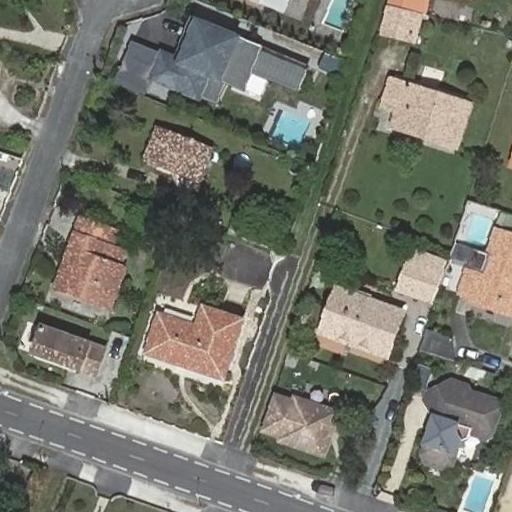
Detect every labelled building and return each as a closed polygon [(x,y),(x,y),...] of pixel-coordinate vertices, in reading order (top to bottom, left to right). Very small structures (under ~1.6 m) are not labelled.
[(413,13),(416,0),(390,0),(389,7),(413,13)] [(413,13),(421,15),(426,16),(429,0),(416,0),(413,13)] [(413,13),(389,7),(383,32),(415,40),(421,15),(413,13)] [(307,66),(194,22),(179,60),(162,53),(152,79),(216,105),(225,82),(243,89),(251,68),(299,87),(307,66)] [(471,105),(391,81),(383,107),(398,112),(393,127),(457,147),(471,105)] [(202,172),(211,150),(158,129),(146,159),(176,170),(179,163),(202,172)] [(511,297),(511,234),(496,230),(489,253),(473,248),(460,293),(469,296),(470,292),(510,304),(511,297)] [(115,266),(120,251),(76,235),(56,289),(110,308),(125,269),(115,266)] [(435,303),(446,271),(411,259),(400,292),(435,303)] [(387,357),(403,312),(338,288),(322,334),(387,357)] [(224,378),(243,320),(204,308),(197,328),(160,315),(147,353),(224,378)] [(106,349),(42,326),(33,353),(97,376),(106,349)] [(450,339),(426,332),(420,351),(444,358),(450,339)] [(503,402),(471,393),(469,386),(453,381),(427,394),(425,400),(435,418),(423,454),(427,464),(444,469),(454,465),(461,442),(456,433),(459,425),(492,436),(503,402)] [(293,400),(275,394),(261,435),(278,440),(276,445),(326,462),(343,412),(295,396),(293,400)]
